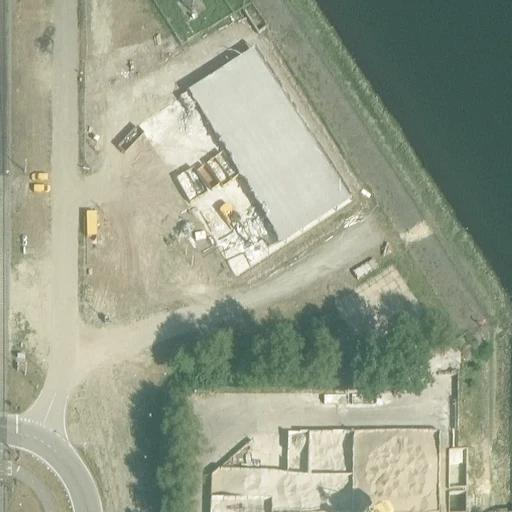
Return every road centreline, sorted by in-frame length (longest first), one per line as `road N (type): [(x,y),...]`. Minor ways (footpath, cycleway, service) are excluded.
road 1 (unknown): [(57,371),(169,327),(260,310),(380,247)]
road 2 (unknown): [(62,205),(96,194),(111,176),(115,110),(231,34)]
road 3 (unclassified): [(86,511),(55,450),(0,431)]
